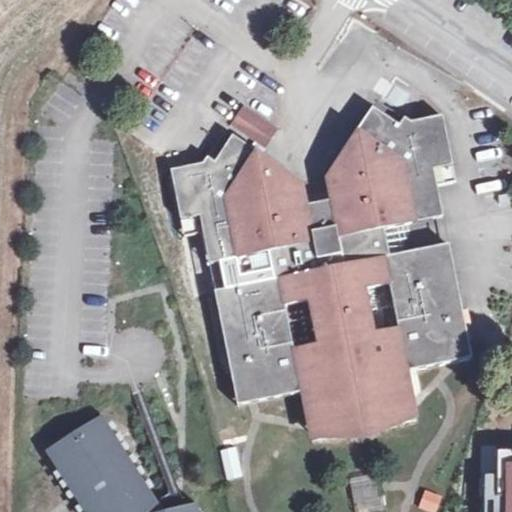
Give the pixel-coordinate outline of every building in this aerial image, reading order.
[(400,127),(405,120),(377,101),(373,109),(400,127)] [(243,107),(230,126),(259,145),(266,133),(273,138),(278,130),(243,107)] [(438,236),(427,189),(424,173),(434,171),(453,167),(443,117),(411,123),(405,120),(400,127),(373,109),(326,179),(331,202),(307,207),(303,184),(232,138),(214,165),(207,160),(204,166),(171,172),(181,222),(211,216),(223,280),(273,270),(278,297),(219,309),(243,423),(307,410),(316,450),(349,444),(348,440),(356,438),(355,433),(378,429),(379,434),(387,432),(388,436),(421,429),(412,388),(477,375),(454,261),(394,273),(389,246),(438,236)] [(214,165),(232,138),(225,133),(207,160),(214,165)] [(266,133),(259,145),(266,149),(273,138),(266,133)] [(427,189),(438,236),(448,234),(437,187),(456,183),(453,167),(434,171),(424,173),(427,189)] [(211,216),(200,218),(204,234),(213,282),(223,280),(211,216)] [(200,218),(181,222),(185,238),(204,234),(200,218)] [(104,420),(102,416),(44,452),(52,465),(80,447),(75,439),(104,420)] [(104,420),(75,439),(80,447),(52,465),(80,511),(197,511),(197,510),(188,511),(161,511),(156,503),(104,420)] [(349,444),(351,451),(389,444),(388,436),(387,432),(379,434),(378,429),(355,433),(356,438),(348,440),(349,444)] [(511,511),(511,448),(490,448),(490,511),(511,511)] [(378,472),(349,477),(355,511),(366,511),(384,509),(378,472)] [(427,511),(436,511),(442,495),(422,490),(417,509),(427,511)]
